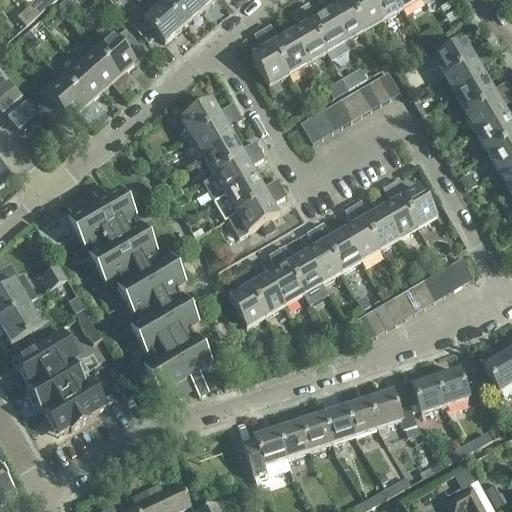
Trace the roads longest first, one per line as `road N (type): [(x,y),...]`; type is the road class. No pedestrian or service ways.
road 1 (residential): [(511,298),(406,127),(304,184),(218,48)]
road 2 (residential): [(240,410),(198,258),(117,134)]
road 3 (residential): [(240,410),(454,335),(511,305)]
road 4 (residential): [(43,488),(240,410)]
road 5 (residential): [(117,134),(218,48)]
